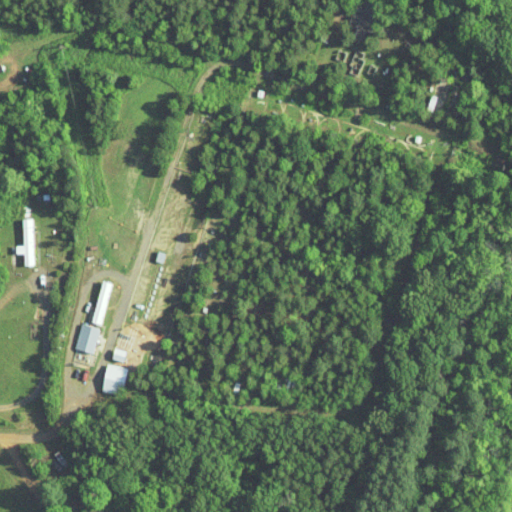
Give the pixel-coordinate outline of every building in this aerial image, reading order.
[(10,239),(3,239),(3,248),(11,248),(12,260),(21,259),(20,212),(9,213),(10,239)] [(78,316),(88,318),(100,277),(90,275),(78,316)] [(87,323),(69,317),(62,342),(80,347),(87,323)] [(114,345),(102,341),(99,352),(110,356),(114,345)] [(110,389),(114,361),(93,358),(89,386),(110,389)]
